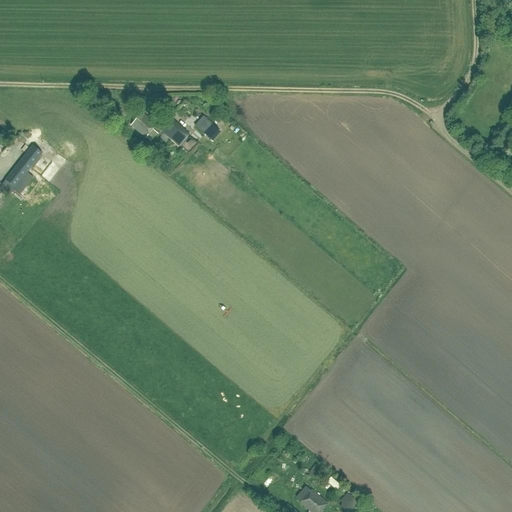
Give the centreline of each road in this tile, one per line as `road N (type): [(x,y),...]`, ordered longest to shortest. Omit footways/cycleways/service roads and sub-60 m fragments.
road 1 (track): [(0,85),(389,93),(437,110)]
road 2 (track): [(0,278),(247,485)]
road 3 (track): [(437,110),(471,77),(476,0)]
